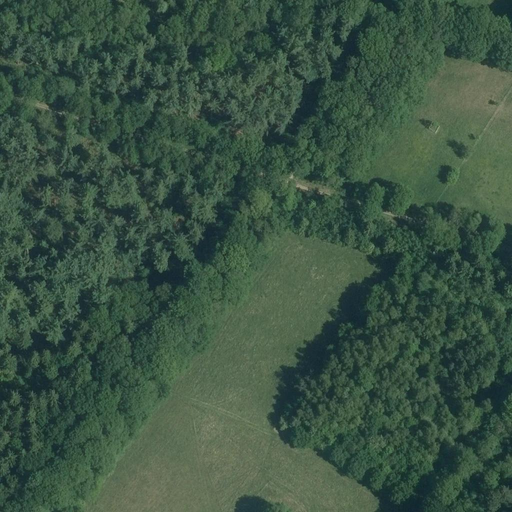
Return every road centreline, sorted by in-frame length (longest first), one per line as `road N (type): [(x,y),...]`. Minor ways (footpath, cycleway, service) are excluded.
road 1 (track): [(286,184),(13,511)]
road 2 (track): [(402,22),(286,184)]
road 3 (unclassified): [(340,0),(511,50)]
